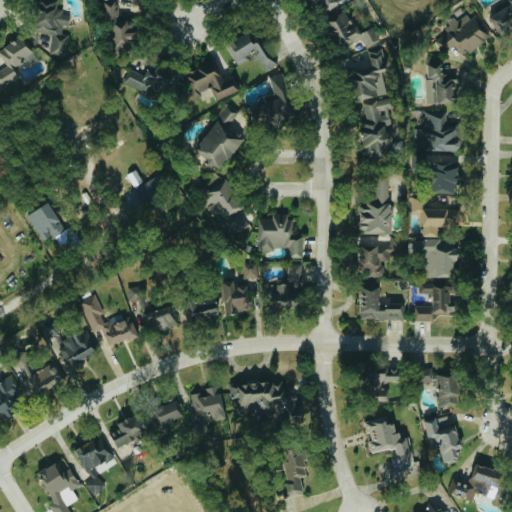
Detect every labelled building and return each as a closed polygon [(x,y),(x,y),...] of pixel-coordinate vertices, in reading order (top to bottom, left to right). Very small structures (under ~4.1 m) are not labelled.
[(39,0),(34,30),(47,32),(46,41),(50,42),(49,51),(65,55),(69,34),(62,33),(64,23),(69,24),(71,12),(57,10),(58,2),(48,0),(39,0)] [(489,15),(498,31),(511,22),(511,0),(510,0),(511,2),(489,15)] [(327,18),(338,46),(362,36),(366,46),(379,41),(374,26),(357,32),(348,9),(327,18)] [(453,43),(465,56),(490,34),(468,10),(458,20),(456,19),(434,39),(445,51),(453,43)] [(272,66),(252,28),(226,42),(236,60),(255,51),(265,70),(272,66)] [(0,53),(7,65),(0,69),(0,82),(3,87),(19,76),(13,65),(30,54),(19,36),(0,48),(0,53)] [(364,155),(389,154),(388,124),(390,124),(390,107),(392,107),(391,96),(386,96),(383,54),(352,56),(355,100),(361,100),(364,155)] [(216,99),(238,90),(232,76),(223,80),(215,60),(184,74),(194,97),(203,94),(202,91),(211,87),(216,99)] [(143,74),(130,67),(123,81),(145,93),(150,84),(165,92),(174,74),(150,62),(143,74)] [(435,102),(455,102),(455,77),(446,77),(446,62),(428,62),(427,78),(435,78),(435,102)] [(275,93),(252,99),(257,119),(267,116),(269,125),(291,119),(283,91),(285,91),(281,73),(270,75),(275,93)] [(195,151),(204,157),(202,160),(219,171),(243,136),(229,127),(239,113),(226,104),(195,151)] [(425,128),(415,127),(415,137),(425,137),(425,149),(457,150),(457,121),(447,121),(447,111),(425,110),(425,128)] [(456,193),(457,163),(430,162),(430,192),(456,193)] [(144,201),(167,187),(159,173),(135,188),(144,201)] [(359,233),(390,233),(390,174),(374,174),(374,202),(359,202),(359,233)] [(235,224),(232,212),(239,210),(233,185),(201,193),(204,205),(214,202),(221,228),(235,224)] [(42,242),(64,232),(50,202),(28,212),(42,242)] [(302,257),(303,235),(292,235),(292,213),(273,213),(272,217),(259,217),(258,248),(289,249),(289,256),(302,257)] [(391,245),(362,244),(361,276),(383,276),(384,260),(389,261),(389,252),(403,252),(403,238),(391,238),(391,245)] [(425,276),(455,276),(455,247),(441,248),(441,238),(415,238),(415,254),(425,253),(425,276)] [(242,263),(244,278),(259,277),(257,262),(242,263)] [(302,280),(303,264),(288,263),(287,280),(302,280)] [(249,285),(234,285),(234,279),(221,279),(222,312),(249,311),(249,285)] [(296,306),(297,283),(269,282),(268,305),(296,306)] [(404,319),(405,304),(379,303),(379,284),(360,284),(359,318),(404,319)] [(415,305),(415,320),(432,320),(432,313),(450,313),(450,284),(419,284),(419,292),(431,292),(431,305),(415,305)] [(128,286),(128,299),(144,298),(144,286),(128,286)] [(109,347),(138,335),(130,315),(107,324),(95,293),(80,299),(93,332),(102,328),(109,347)] [(215,293),(185,297),(188,320),(218,316),(215,293)] [(160,336),(177,322),(162,302),(145,316),(160,336)] [(67,362),(96,350),(87,328),(58,340),(67,362)] [(14,364),(22,365),(24,355),(16,353),(14,364)] [(66,376),(56,360),(27,377),(37,393),(66,376)] [(388,401),(389,380),(398,381),(398,368),(368,367),(367,400),(388,401)] [(0,421),(9,416),(6,411),(18,404),(14,398),(24,392),(13,374),(0,381),(0,421)] [(276,414),(275,405),(285,405),(284,380),(230,383),(231,399),(238,398),(239,405),(247,404),(247,415),(276,414)] [(191,393),(196,415),(213,411),(215,420),(225,417),(218,386),(191,393)] [(185,415),(178,399),(152,409),(158,426),(185,415)] [(145,431),(137,412),(116,422),(118,426),(108,430),(115,445),(145,431)] [(423,420),(428,440),(439,438),(444,463),(460,459),(458,449),(461,448),(456,424),(450,425),(448,415),(423,420)] [(372,453),(395,448),(397,457),(409,454),(406,437),(398,438),(394,423),(385,425),(383,417),(365,421),(372,453)] [(112,457),(101,434),(74,448),(86,470),(112,457)] [(285,482),(280,483),(282,497),(302,494),(300,476),(305,476),(302,450),(282,452),(285,482)] [(53,511),(71,511),(67,505),(79,497),(73,488),(80,484),(63,455),(37,471),(54,500),(49,503),(53,511)] [(495,498),(501,478),(495,477),(497,470),(475,463),(469,484),(452,479),(448,492),(474,500),(476,492),(495,498)]
